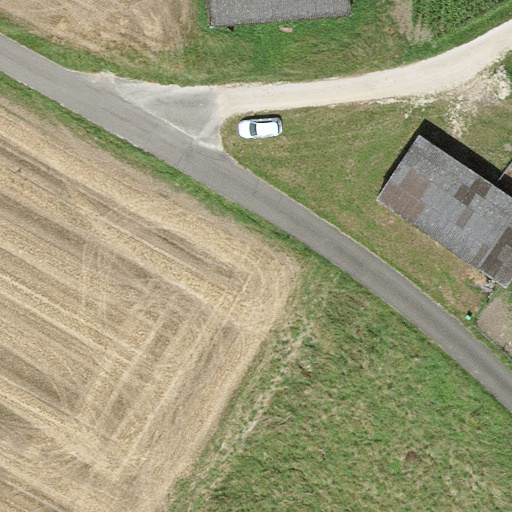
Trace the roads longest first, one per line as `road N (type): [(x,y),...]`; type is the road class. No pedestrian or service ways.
road 1 (track): [(511,400),(465,354),(249,188),(0,49)]
road 2 (track): [(511,41),(417,90),(200,113),(154,138)]
